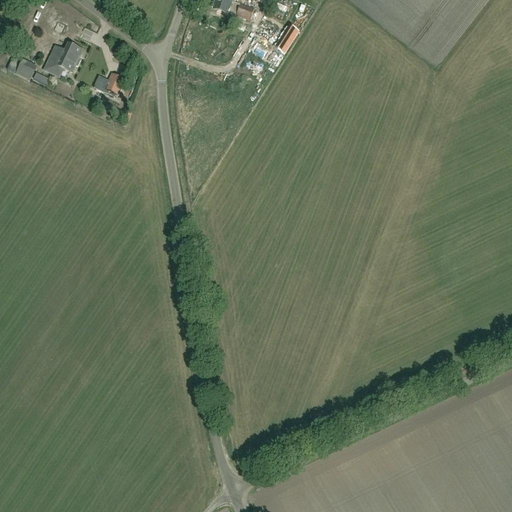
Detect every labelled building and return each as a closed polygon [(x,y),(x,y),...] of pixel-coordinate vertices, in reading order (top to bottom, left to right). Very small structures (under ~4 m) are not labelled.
[(228,15),(250,22),(254,11),(232,3),(233,0),(214,0),(212,9),(228,15)] [(67,54),(57,49),(54,56),(52,55),(49,63),(50,64),(47,71),(59,77),(63,70),(73,75),(76,67),(78,68),(81,61),(79,60),(83,53),(71,47),(67,54)] [(36,70),(23,64),(17,76),(30,82),(36,70)] [(71,86),(75,77),(66,73),(62,83),(71,86)] [(46,87),(49,81),(36,75),(34,81),(46,87)] [(107,95),(114,98),(115,96),(117,97),(124,81),(113,76),(110,83),(99,79),(94,90),(107,95)] [(134,88),(129,85),(124,96),(130,98),(134,88)]
